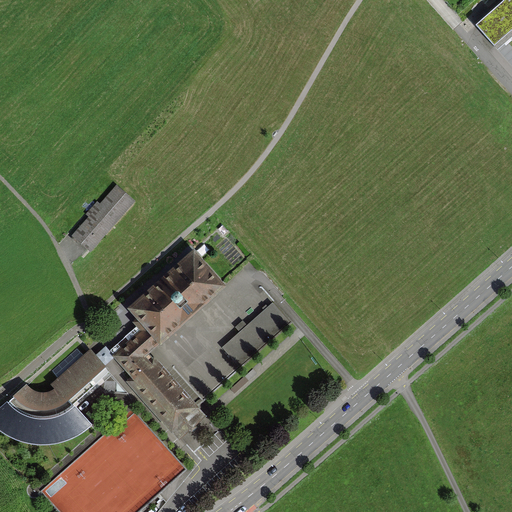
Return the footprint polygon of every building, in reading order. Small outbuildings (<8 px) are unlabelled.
[(511,0),(505,0),(475,27),(491,45),(511,26),(511,0)] [(136,202),(118,186),(73,237),(91,253),(136,202)] [(114,354),(182,433),(189,426),(205,412),(153,352),(232,284),(198,244),(128,304),(146,326),(120,348),(114,354)] [(275,302),(227,346),(243,364),(291,319),(275,302)] [(27,384),(0,412),(0,429),(10,437),(34,444),(55,444),(73,439),(92,424),(75,405),(112,373),(91,349),(52,382),(55,388),(51,392),(44,392),(36,391),(31,388),(27,384)] [(57,511),(139,511),(185,471),(133,412),(41,493),(57,511)]
